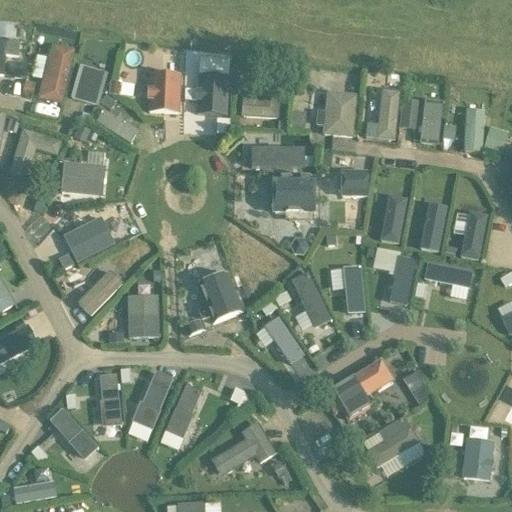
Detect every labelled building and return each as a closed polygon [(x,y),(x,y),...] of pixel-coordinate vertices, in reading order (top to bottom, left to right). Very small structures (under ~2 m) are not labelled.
[(0,41),(0,78),(3,78),(5,58),(18,59),(20,43),(0,41)] [(73,48),(49,43),(37,96),(60,102),(73,48)] [(105,70),(80,63),(71,98),(95,104),(105,70)] [(25,67),(15,66),(14,78),(24,79),(25,67)] [(260,96),(243,96),(242,114),(276,115),(280,67),(262,67),(260,96)] [(178,73),(150,73),(149,112),(178,112),(178,73)] [(226,75),(198,74),(196,114),(226,114),(226,75)] [(26,84),(23,95),(31,97),(34,86),(26,84)] [(119,96),(120,85),(111,84),(109,95),(119,96)] [(356,92),(326,89),(323,131),(352,134),(356,92)] [(101,105),(110,111),(115,103),(106,97),(101,105)] [(422,140),(441,141),(445,101),(426,99),(422,140)] [(413,131),(415,105),(402,104),(399,130),(413,131)] [(130,143),(138,129),(101,110),(94,124),(130,143)] [(304,131),(305,117),(293,115),(292,130),(304,131)] [(16,135),(19,124),(11,122),(7,132),(16,135)] [(219,122),(219,136),(229,136),(229,122),(219,122)] [(287,133),(287,123),(279,123),(279,133),(287,133)] [(453,128),(443,127),(441,141),(451,142),(453,128)] [(60,140),(22,128),(7,173),(26,180),(35,151),(55,156),(60,140)] [(89,133),(79,128),(75,138),(85,143),(89,133)] [(508,135),(490,129),(483,152),(501,158),(508,135)] [(305,165),(305,146),(252,148),(252,166),(305,165)] [(329,165),(330,155),(320,154),(319,164),(329,165)] [(105,197),(105,165),(63,162),(60,192),(105,197)] [(366,169),(341,169),(341,193),(366,193),(366,169)] [(313,175),(271,175),(272,210),(313,211),(313,175)] [(403,243),(405,197),(384,196),(382,242),(403,243)] [(33,213),(41,215),(45,203),(37,201),(33,213)] [(419,248),(438,252),(448,207),(430,203),(419,248)] [(461,256),(479,260),(488,215),(470,211),(461,256)] [(101,218),(64,238),(77,263),(114,243),(101,218)] [(453,260),(455,250),(446,248),(444,258),(453,260)] [(366,258),(376,261),(378,253),(367,250),(366,258)] [(69,256),(58,261),(64,272),(74,266),(69,256)] [(440,295),(466,301),(473,272),(428,262),(423,284),(442,288),(440,295)] [(332,290),(345,288),(349,314),(365,312),(358,265),(329,269),(332,290)] [(90,315),(123,284),(110,270),(77,302),(90,315)] [(309,272),(281,285),(303,332),(331,319),(309,272)] [(196,285),(212,325),(241,313),(226,273),(196,285)] [(0,312),(13,305),(0,282),(0,312)] [(417,285),(415,299),(423,300),(426,287),(417,285)] [(156,298),(128,298),(129,340),(158,339),(156,298)] [(496,307),(509,334),(511,332),(511,300),(496,307)] [(263,347),(276,340),(289,363),(302,356),(280,317),(254,331),(263,347)] [(0,338),(0,363),(39,344),(29,324),(0,338)] [(205,333),(201,324),(186,330),(190,339),(205,333)] [(109,337),(110,347),(122,347),(121,337),(109,337)] [(381,362),(321,398),(334,420),(342,416),(347,425),(371,411),(365,401),(394,384),(381,362)] [(130,384),(129,372),(120,373),(121,385),(130,384)] [(142,406),(134,425),(151,432),(172,382),(155,375),(142,406)] [(116,378),(99,379),(103,425),(120,423),(116,378)] [(423,387),(410,395),(417,407),(430,399),(423,387)] [(185,388),(165,436),(180,442),(200,394),(185,388)] [(235,392),(230,403),(237,406),(242,395),(235,392)] [(75,410),(74,398),(66,399),(67,411),(75,410)] [(62,412),(49,423),(85,463),(98,452),(62,412)] [(383,444),(366,455),(376,472),(419,445),(404,420),(378,436),(383,444)] [(0,424),(0,432),(6,436),(9,429),(0,424)] [(245,440),(211,461),(221,477),(255,456),(260,464),(275,453),(257,424),(241,434),(245,440)] [(467,441),(463,479),(488,482),(489,473),(491,473),(492,464),(490,463),(492,444),(467,441)] [(361,447),(351,453),(356,461),(366,455),(361,447)] [(36,448),(31,453),(40,464),(46,458),(36,448)] [(281,464),(273,469),(280,481),(288,476),(281,464)] [(14,486),(15,502),(56,498),(55,482),(14,486)] [(0,499),(0,501),(1,511),(10,510),(8,499),(0,499)]
